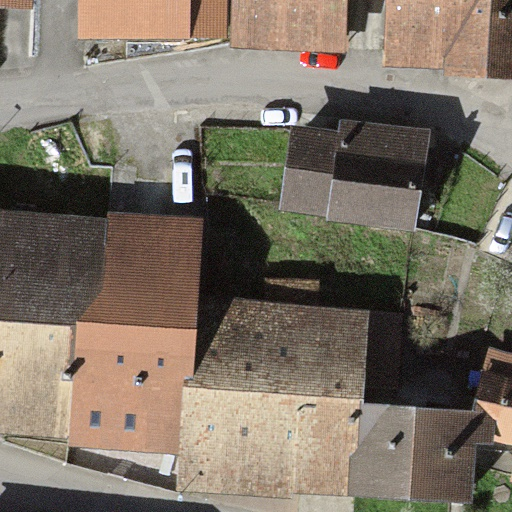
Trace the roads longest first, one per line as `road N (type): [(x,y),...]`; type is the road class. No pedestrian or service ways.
road 1 (residential): [(0,95),(191,77),(309,76),(421,99),(511,148)]
road 2 (residential): [(0,469),(182,511)]
